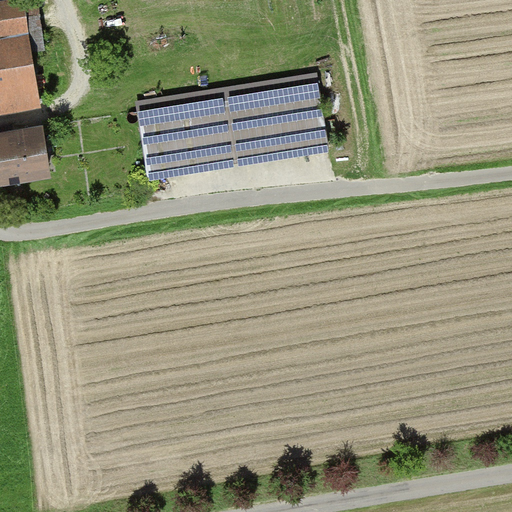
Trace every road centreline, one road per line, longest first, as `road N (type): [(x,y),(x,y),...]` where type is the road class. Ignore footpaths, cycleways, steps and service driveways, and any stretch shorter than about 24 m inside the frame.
road 1 (track): [(0,220),(13,230),(330,183),(464,188),(511,180)]
road 2 (unclassified): [(229,511),(511,468)]
road 3 (track): [(63,0),(81,94),(67,106),(0,117)]
